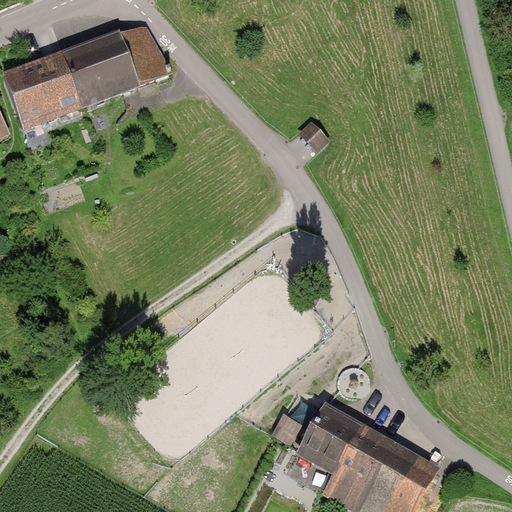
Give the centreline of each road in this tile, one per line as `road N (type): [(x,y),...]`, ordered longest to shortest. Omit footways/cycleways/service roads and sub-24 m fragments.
road 1 (residential): [(127,0),(276,153),(360,288),(387,370),(437,433),(511,487)]
road 2 (track): [(0,467),(89,359),(310,202)]
road 3 (unclassified): [(511,196),(467,0)]
